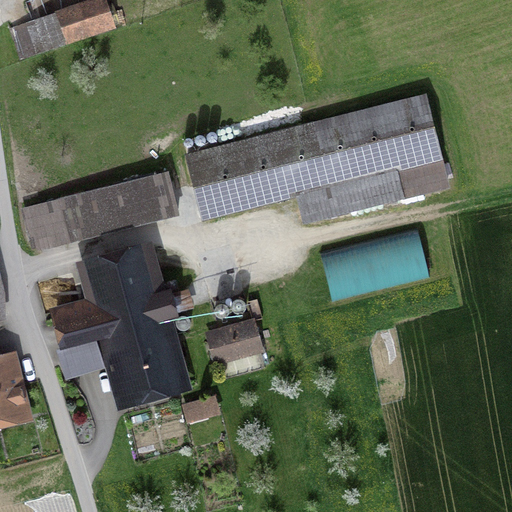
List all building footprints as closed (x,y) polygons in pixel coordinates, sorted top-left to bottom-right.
[(94,0),(10,28),(21,60),(115,29),(104,0),(94,0)] [(28,0),(34,15),(50,8),(47,0),(28,0)] [(425,93),(187,153),(204,220),(297,196),(304,222),(448,186),(425,93)] [(177,215),(166,172),(23,207),(33,250),(177,215)] [(323,249),(334,299),(433,277),(422,228),(323,249)] [(190,390),(146,244),(80,264),(90,298),(48,311),(69,382),(107,371),(119,411),(190,390)] [(264,351),(256,320),(205,333),(213,364),(264,351)] [(0,427),(28,421),(13,353),(0,355),(0,427)] [(214,397),(182,407),(187,424),(219,414),(214,397)]
